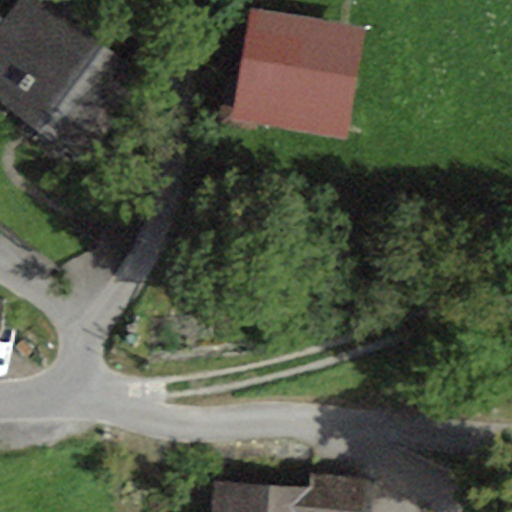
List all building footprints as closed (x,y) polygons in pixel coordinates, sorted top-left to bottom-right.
[(87,4),(80,0),(20,0),(0,32),(0,90),(105,158),(161,73),(77,19),(87,4)] [(381,26),(263,11),(249,120),(367,135),(381,26)] [(0,201),(8,207),(32,176),(0,152),(0,201)] [(8,207),(61,247),(85,216),(32,176),(8,207)] [(8,300),(0,300),(0,350),(10,331),(8,300)] [(335,482),(228,478),(227,511),(381,511),(383,476),(343,474),(342,497),(335,497),(335,482)]
